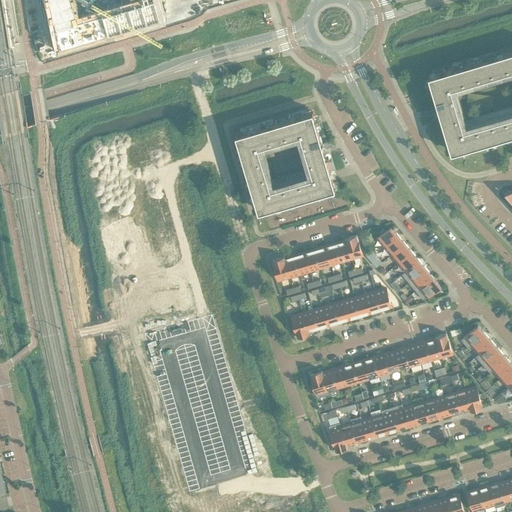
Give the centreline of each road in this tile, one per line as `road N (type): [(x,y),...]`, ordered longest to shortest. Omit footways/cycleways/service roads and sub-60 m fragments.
road 1 (residential): [(207,266),(120,296),(179,496),(272,466)]
road 2 (tertiary): [(0,127),(312,39)]
road 3 (tertiary): [(307,24),(0,119)]
road 4 (secondary): [(334,51),(417,196),(511,300)]
road 5 (secondary): [(511,281),(430,188),(350,45)]
road 6 (residential): [(272,466),(207,266)]
road 7 (residential): [(473,306),(283,363)]
road 8 (residential): [(511,416),(323,473)]
road 9 (residential): [(346,511),(511,461)]
road 10 (track): [(192,72),(238,225)]
road 11 (residential): [(385,203),(245,252)]
road 12 (residential): [(473,306),(385,203)]
road 13 (residential): [(385,203),(320,91)]
road 14 (residential): [(30,496),(0,372)]
